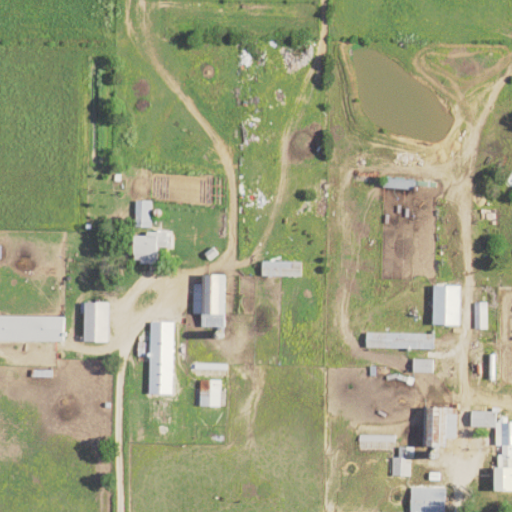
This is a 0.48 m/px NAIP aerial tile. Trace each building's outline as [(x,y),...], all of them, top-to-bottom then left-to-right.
[(156,202),(140,201),(139,228),(155,229),(156,202)] [(144,265),(161,265),(161,257),(169,257),(170,234),(145,233),(144,265)] [(305,263),(266,262),(266,277),(305,278),(305,263)] [(231,276),(208,275),(208,285),(198,285),(197,315),(207,315),(207,328),(230,329),(231,276)] [(441,287),(440,326),(468,326),(469,287),(441,287)] [(115,303),(90,304),(91,344),(115,343),(115,303)] [(70,318),(0,316),(0,342),(70,343),(70,318)] [(178,323),(154,322),(152,363),(176,363),(178,323)] [(438,351),(438,335),(372,333),(372,349),(438,351)] [(486,381),(487,345),(476,345),(475,354),(474,380),(486,381)] [(438,374),(438,361),(418,360),(418,373),(438,374)] [(230,366),(199,364),(199,377),(211,377),(212,371),(223,371),(223,378),(229,379),(230,366)] [(172,373),(161,373),(161,388),(172,389),(172,373)] [(204,407),(227,408),(227,381),(205,381),(204,407)] [(428,448),(451,447),(451,439),(460,439),(460,408),(427,409),(428,448)] [(511,423),(502,423),(502,413),(477,412),(477,428),(501,428),(500,437),(511,437),(511,423)] [(396,477),(412,477),(412,448),(403,448),(403,459),(396,458),(396,477)] [(511,492),(511,455),(503,456),(503,492),(511,492)] [(415,511),(449,511),(450,489),(416,488),(415,511)]
